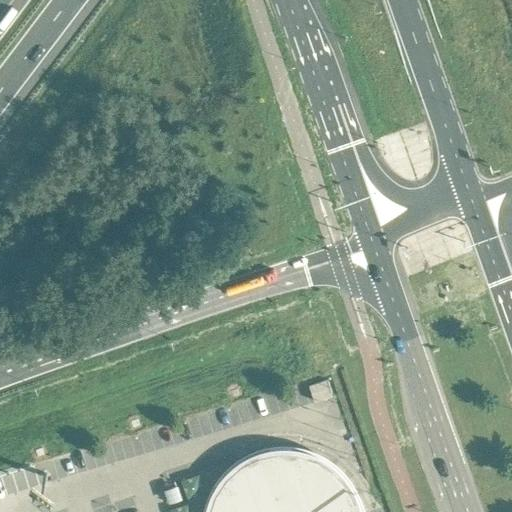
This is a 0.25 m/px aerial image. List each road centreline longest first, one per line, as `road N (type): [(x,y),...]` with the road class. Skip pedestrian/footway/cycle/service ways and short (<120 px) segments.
road 1 (motorway): [(0,377),(372,249)]
road 2 (tertiary): [(372,249),(468,511)]
road 3 (primary): [(287,0),(372,249)]
road 4 (primary): [(469,200),(398,0)]
road 5 (tertiary): [(511,313),(469,200)]
